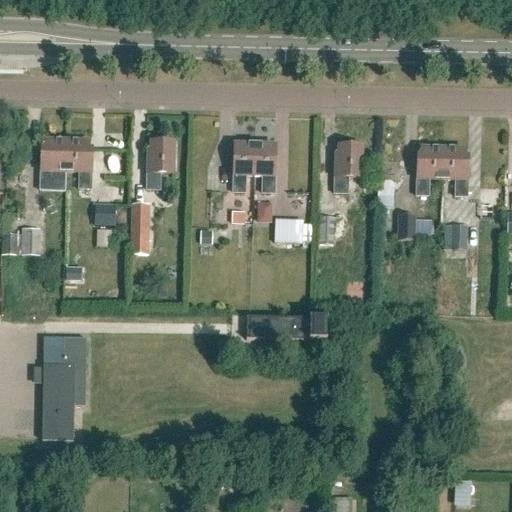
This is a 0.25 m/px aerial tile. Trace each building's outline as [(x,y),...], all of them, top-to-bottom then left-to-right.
[(66,175),(67,144),(45,143),(45,151),(42,151),(41,191),(41,193),(66,194),(66,191),(66,175)] [(67,144),(66,175),(80,175),(79,191),(91,191),(92,152),(89,152),(89,145),(67,144)] [(173,177),(174,146),(152,146),(151,153),(148,153),(147,193),(160,193),(161,176),(173,177)] [(255,178),(255,148),(235,147),(234,194),(246,194),(246,178),(255,178)] [(255,148),(255,178),(263,178),(262,195),(275,195),(276,148),(255,148)] [(361,181),(361,150),(339,149),(339,156),(336,156),(335,197),(347,197),(348,180),(361,181)] [(442,182),(443,152),(421,151),(421,158),(417,158),(417,199),(428,199),(428,182),(442,182)] [(443,152),(442,182),(456,182),(455,199),(467,200),(468,159),(465,159),(465,152),(443,152)] [(377,198),(377,209),(392,209),(393,198),(377,198)] [(95,207),(95,227),(115,228),(115,208),(95,207)] [(147,258),(148,207),(129,207),(128,258),(147,258)] [(231,215),(231,227),(244,227),(244,215),(231,215)] [(431,242),(432,223),(415,223),(415,218),(402,217),(401,242),(414,243),(414,241),(431,242)] [(273,244),(300,245),(301,229),(274,228),(273,244)] [(465,254),(465,229),(442,229),(442,253),(465,254)] [(38,259),(38,232),(20,232),(19,259),(38,259)] [(200,234),(200,247),(212,247),(212,234),(200,234)] [(1,258),(17,258),(17,238),(1,238),(1,258)] [(65,271),(65,283),(77,283),(77,271),(65,271)] [(365,306),(365,291),(352,291),(345,291),(344,302),(344,305),(351,305),(365,306)] [(326,345),(326,322),(246,321),(246,343),(326,345)] [(63,369),(44,369),(43,441),(43,444),(73,445),(74,410),(86,410),(87,341),(63,341),(63,369)]
